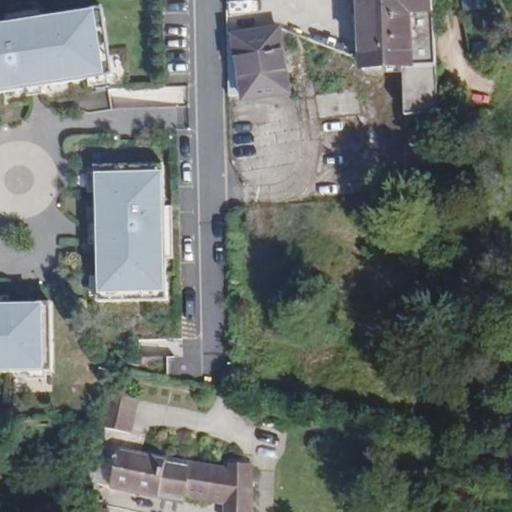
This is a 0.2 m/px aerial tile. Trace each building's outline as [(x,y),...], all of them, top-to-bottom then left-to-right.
[(359,0),(361,62),(361,69),(403,67),(405,116),(439,114),(436,0),(359,0)] [(0,93),(113,75),(102,7),(0,23),(0,93)] [(283,22),(231,29),(241,98),(293,90),(283,22)] [(406,170),(442,168),(441,143),(404,144),(406,170)] [(167,300),(164,165),(95,166),(99,302),(167,300)] [(0,372),(52,372),(51,303),(0,303),(0,372)] [(117,459),(110,489),(185,504),(186,498),(227,506),(226,511),(251,511),(252,467),(231,463),(227,475),(214,473),(213,466),(141,453),(144,437),(130,434),(137,399),(108,393),(102,428),(98,455),(117,459)] [(93,483),(93,486),(110,489),(117,459),(98,455),(93,483)]
